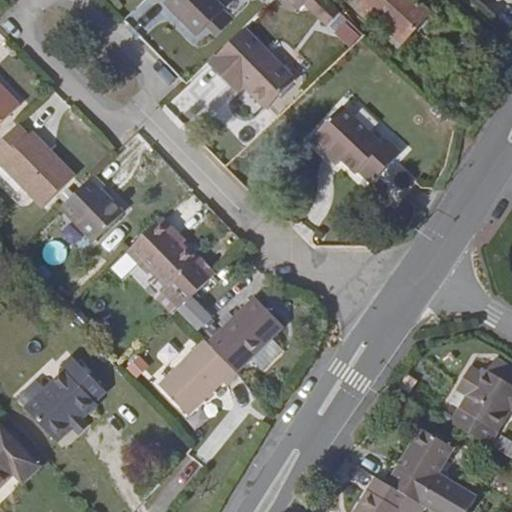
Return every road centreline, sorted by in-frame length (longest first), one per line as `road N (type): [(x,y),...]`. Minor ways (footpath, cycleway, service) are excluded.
road 1 (residential): [(388,307),(269,249),(130,106)]
road 2 (tertiary): [(388,307),(354,338),(245,511)]
road 3 (tertiary): [(277,511),(359,380),(388,307)]
road 4 (tertiary): [(511,106),(419,272)]
road 5 (residential): [(26,0),(15,19),(27,44),(99,113),(130,106)]
road 6 (tertiary): [(419,272),(455,248),(511,172)]
road 7 (residential): [(130,106),(140,84),(135,64),(68,0)]
